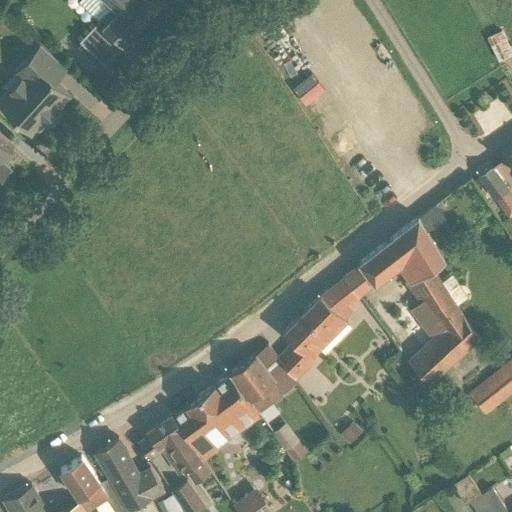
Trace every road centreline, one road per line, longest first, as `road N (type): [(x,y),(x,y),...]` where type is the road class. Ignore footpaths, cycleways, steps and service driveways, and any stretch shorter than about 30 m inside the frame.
road 1 (residential): [(0,483),(155,399),(467,157)]
road 2 (residential): [(0,252),(226,0)]
road 3 (residential): [(467,157),(371,0)]
